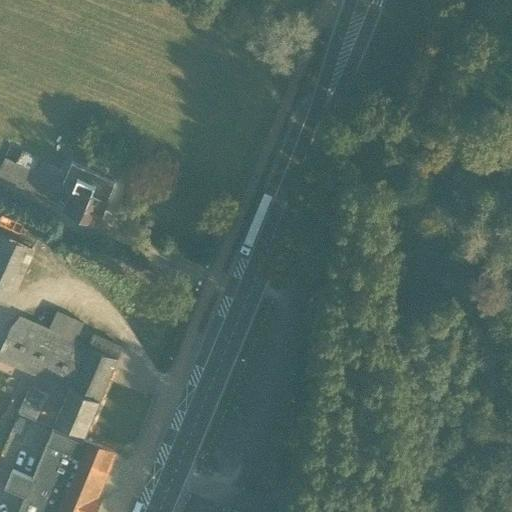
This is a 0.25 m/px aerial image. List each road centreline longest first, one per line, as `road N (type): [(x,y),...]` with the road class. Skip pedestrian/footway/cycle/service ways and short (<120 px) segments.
road 1 (primary): [(158,511),(310,145)]
road 2 (primary): [(310,145),(378,0)]
road 3 (primary): [(350,0),(310,145)]
